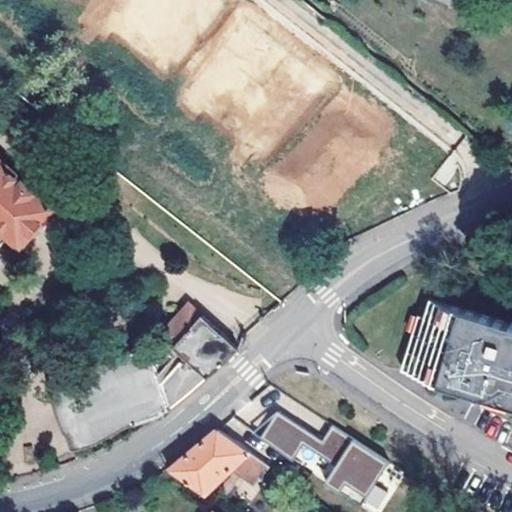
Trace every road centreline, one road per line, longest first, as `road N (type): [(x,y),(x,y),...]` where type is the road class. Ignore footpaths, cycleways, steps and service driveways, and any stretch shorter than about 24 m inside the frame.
road 1 (tertiary): [(0,507),(64,491),(136,458),(203,410),(291,326)]
road 2 (residential): [(511,465),(421,415),(291,326)]
road 3 (tertiary): [(291,326),(373,258),(511,196)]
road 4 (unknown): [(87,220),(279,338)]
